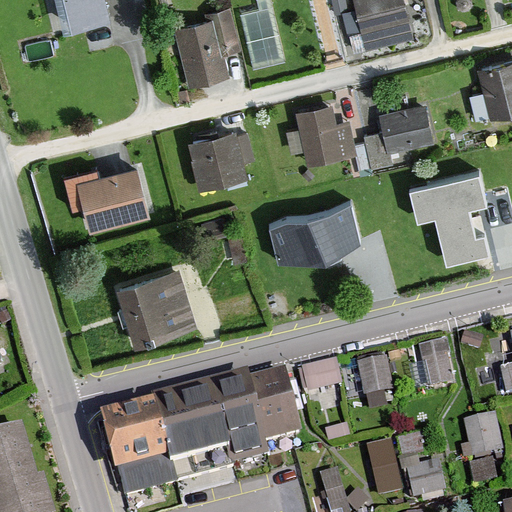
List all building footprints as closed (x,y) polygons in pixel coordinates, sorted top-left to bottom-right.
[(55,0),(63,29),(107,19),(102,0),(55,0)] [(356,0),(368,47),(410,36),(400,0),(356,0)] [(209,19),(172,29),(188,83),(224,72),(209,19)] [(511,59),(480,68),(493,113),(511,107),(511,59)] [(333,99),(294,107),(305,162),(343,154),(333,99)] [(391,154),(431,143),(421,105),(381,116),(391,154)] [(236,127),(189,139),(200,183),(247,172),(236,127)] [(79,177),(91,223),(150,208),(138,162),(79,177)] [(478,171),(413,186),(419,213),(437,208),(448,255),(487,246),(483,231),(474,233),(467,201),(484,197),(478,171)] [(349,203),(271,223),(280,255),(325,253),(358,236),(349,203)] [(511,218),(493,224),(505,263),(511,260),(511,218)] [(176,266),(116,283),(134,343),(193,325),(176,266)] [(511,327),(498,332),(508,365),(494,369),(502,394),(511,390),(511,327)] [(425,389),(452,383),(442,341),(415,347),(425,389)] [(367,395),(391,389),(383,357),(359,363),(367,395)] [(303,369),(308,394),(336,387),(331,362),(303,369)] [(283,371),(94,422),(111,483),(265,441),(263,434),(298,425),(283,371)] [(491,415),(465,420),(472,457),(498,452),(491,415)] [(0,436),(0,511),(43,511),(20,431),(0,436)] [(368,439),(380,493),(404,487),(392,434),(368,439)] [(436,463),(404,470),(410,495),(442,488),(436,463)] [(334,470),(319,475),(330,509),(345,505),(334,470)]
